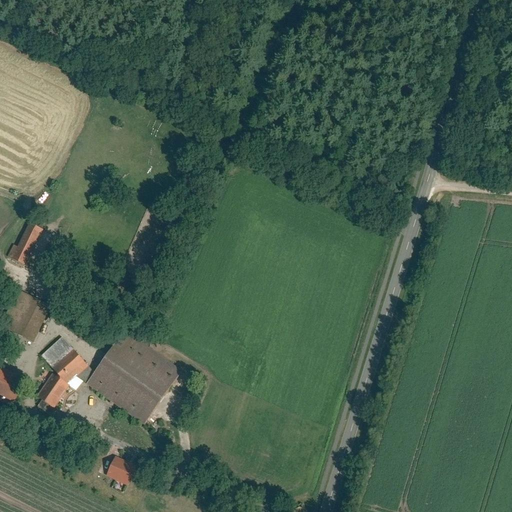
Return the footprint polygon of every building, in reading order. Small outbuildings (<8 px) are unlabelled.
[(30,225),(16,263),(27,267),(41,229),(30,225)] [(8,259),(14,261),(28,233),(22,230),(8,259)] [(0,324),(0,325),(33,342),(50,306),(21,292),(15,305),(10,303),(0,324)] [(180,372),(127,335),(90,387),(143,425),(180,372)] [(75,352),(56,370),(69,384),(89,366),(75,352)] [(0,395),(17,401),(25,377),(0,368),(0,395)] [(55,409),(71,386),(54,375),(39,399),(55,409)] [(115,455),(103,473),(122,485),(134,467),(115,455)]
